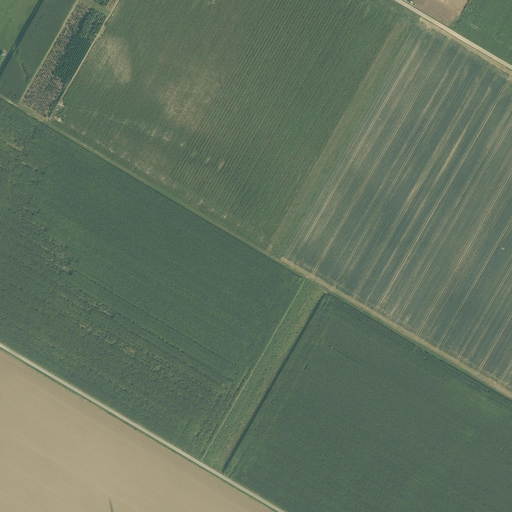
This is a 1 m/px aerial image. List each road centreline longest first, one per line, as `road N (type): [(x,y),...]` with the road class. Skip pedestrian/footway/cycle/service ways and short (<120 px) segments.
road 1 (track): [(511,400),(0,96)]
road 2 (track): [(280,511),(0,345)]
road 3 (track): [(511,68),(395,0)]
